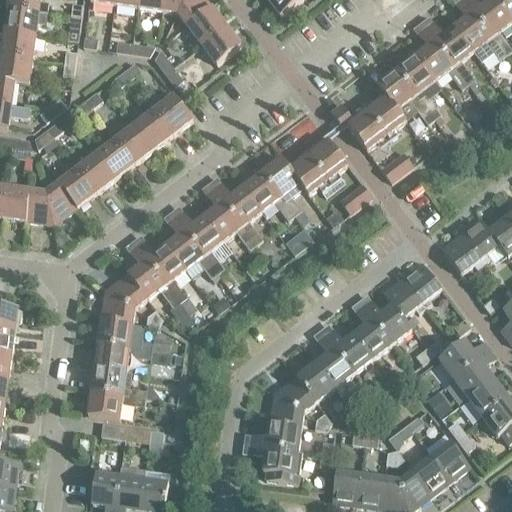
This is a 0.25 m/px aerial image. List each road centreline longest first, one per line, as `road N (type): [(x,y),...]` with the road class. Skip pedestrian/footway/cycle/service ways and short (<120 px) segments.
road 1 (residential): [(220,511),(238,376),(418,241)]
road 2 (residential): [(66,275),(214,159),(226,124),(292,76)]
road 3 (residential): [(52,511),(58,466),(50,439),(66,275)]
road 4 (residential): [(418,241),(292,76)]
road 5 (residential): [(511,367),(418,241)]
road 6 (residential): [(292,76),(356,30),(391,24),(423,0)]
